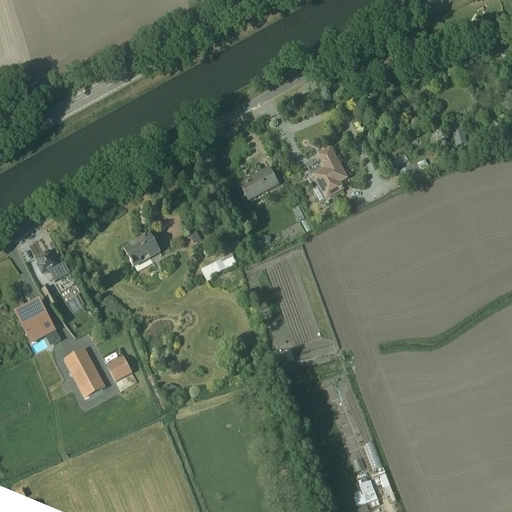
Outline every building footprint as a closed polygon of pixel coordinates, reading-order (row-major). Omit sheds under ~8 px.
[(462,124),(452,126),(457,147),(467,145),(462,124)] [(323,169),(311,175),(325,201),(341,193),(337,185),(347,180),(331,149),(317,157),(323,169)] [(315,160),(306,165),(310,173),(319,168),(315,160)] [(408,187),(423,179),(415,165),(400,173),(408,187)] [(269,170),(238,186),(247,203),(278,186),(269,170)] [(123,250),(133,270),(135,269),(137,273),(152,265),(150,261),(160,255),(150,236),(123,250)] [(58,267),(50,251),(35,258),(39,266),(38,266),(43,276),(50,273),(55,283),(71,274),(65,263),(58,267)] [(201,267),(206,279),(238,267),(234,255),(201,267)] [(33,262),(28,265),(31,271),(37,268),(33,262)] [(49,287),(43,290),(52,308),(59,305),(49,287)] [(77,297),(83,308),(88,305),(82,294),(77,297)] [(39,302),(15,315),(31,345),(43,339),(48,349),(61,342),(39,302)] [(103,358),(108,367),(124,357),(120,349),(103,358)] [(87,352),(65,364),(86,403),(108,392),(87,352)] [(126,362),(109,371),(117,385),(134,376),(126,362)] [(365,499),(356,502),(359,511),(371,511),(368,503),(378,500),(373,485),(362,489),(365,499)]
